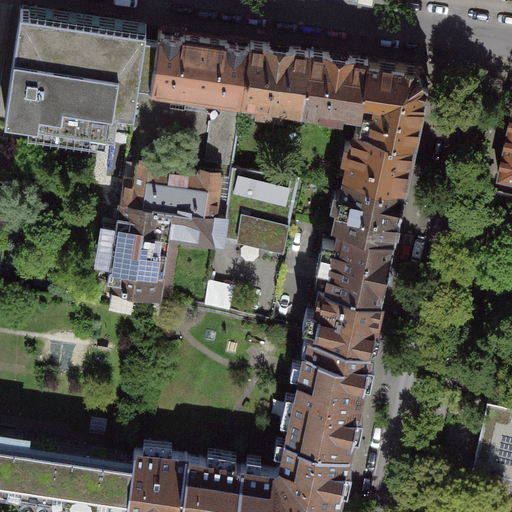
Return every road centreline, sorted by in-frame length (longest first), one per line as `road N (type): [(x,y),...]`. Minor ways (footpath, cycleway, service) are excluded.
road 1 (residential): [(478,32),(376,511)]
road 2 (residential): [(478,32),(261,0)]
